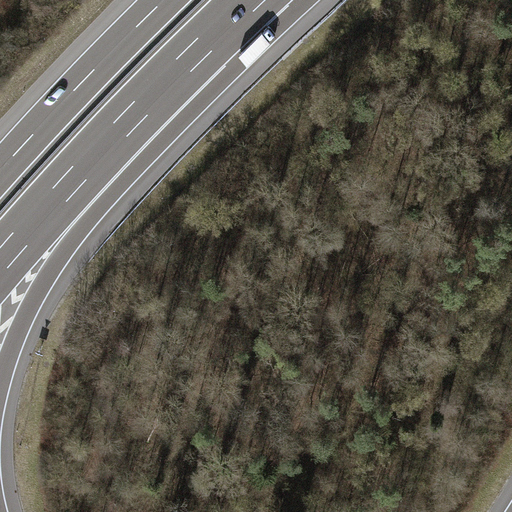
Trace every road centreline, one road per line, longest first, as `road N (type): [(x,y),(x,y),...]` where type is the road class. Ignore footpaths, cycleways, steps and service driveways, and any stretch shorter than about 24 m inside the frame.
road 1 (motorway): [(0,389),(51,272),(205,45)]
road 2 (motorway): [(0,264),(205,45)]
road 3 (motorway): [(165,0),(0,172)]
